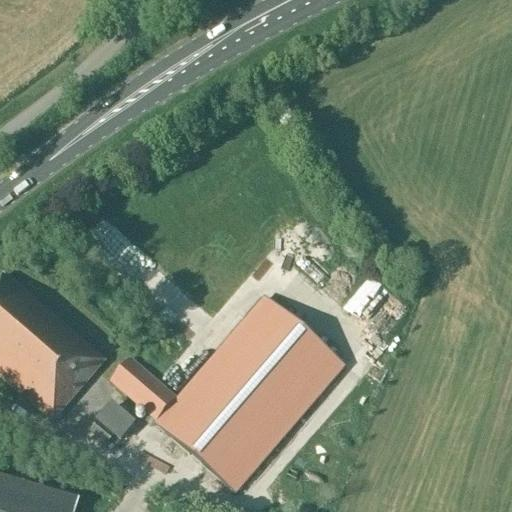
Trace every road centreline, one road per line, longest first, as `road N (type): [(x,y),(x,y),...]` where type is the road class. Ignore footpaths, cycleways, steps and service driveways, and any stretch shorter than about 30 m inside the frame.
road 1 (secondary): [(0,198),(92,125),(234,36)]
road 2 (unclassified): [(0,140),(71,85),(150,0)]
